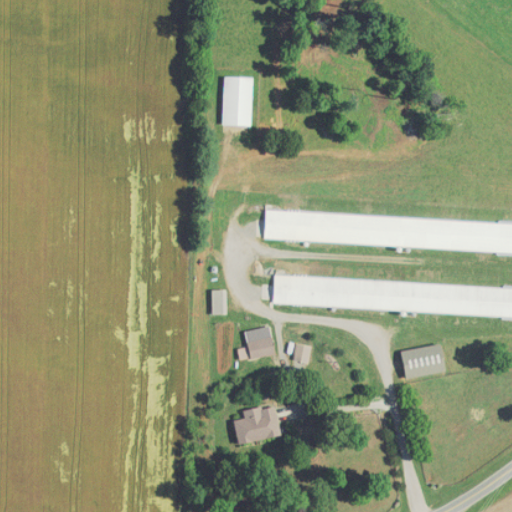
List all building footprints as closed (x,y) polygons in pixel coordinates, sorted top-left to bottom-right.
[(251,74),(222,74),(221,123),(250,123),(251,74)] [(511,249),(511,220),(265,209),(264,239),(511,249)] [(272,303),(511,314),(511,285),(274,274),(272,303)] [(226,312),(225,287),(210,288),(211,313),(226,312)] [(275,351),(269,324),(244,329),(247,345),(237,347),(239,359),(275,351)] [(308,361),(311,345),(296,341),(292,358),(308,361)] [(445,369),(439,341),(399,350),(405,377),(445,369)] [(281,433),(274,403),(242,410),(243,416),(232,419),(237,443),(281,433)]
